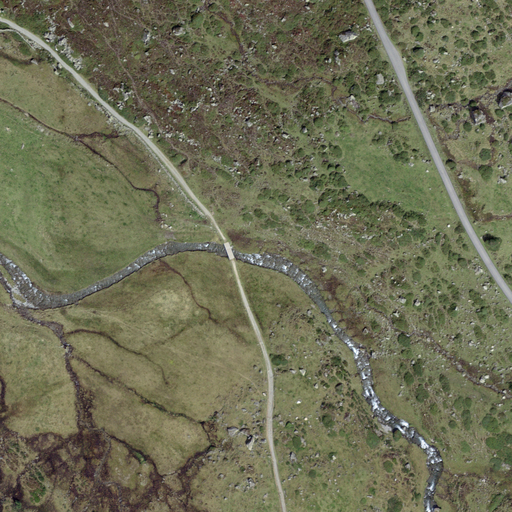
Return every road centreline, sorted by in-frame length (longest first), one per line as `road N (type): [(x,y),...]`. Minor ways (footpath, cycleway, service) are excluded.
road 1 (tertiary): [(370,0),(511,293)]
road 2 (track): [(0,19),(40,42),(214,218),(227,245)]
